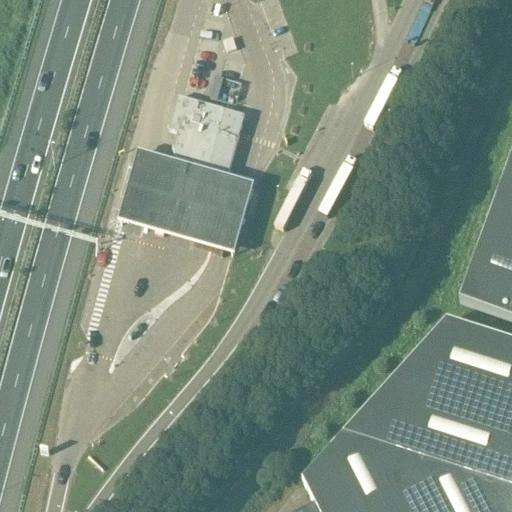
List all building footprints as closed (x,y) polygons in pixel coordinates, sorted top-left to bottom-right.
[(178,102),(168,134),(177,137),(172,153),(178,174),(208,182),(225,187),(244,120),(178,102)] [(511,158),(474,265),(511,278),(511,158)] [(255,198),(136,165),(116,234),(235,267),(255,198)] [(511,325),(511,278),(474,265),(459,306),(511,325)] [(511,511),(511,346),(446,325),(302,485),(315,510),(310,511),(511,511)]
